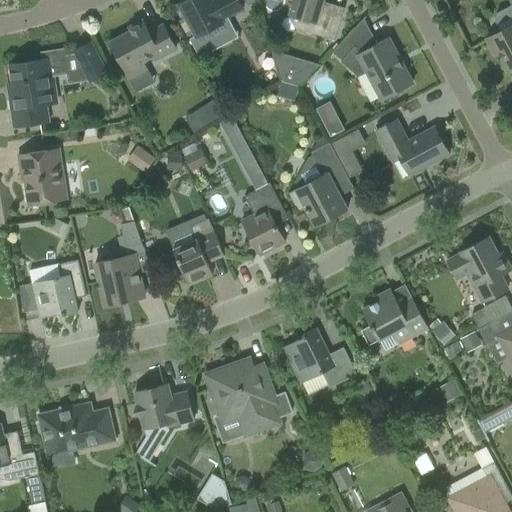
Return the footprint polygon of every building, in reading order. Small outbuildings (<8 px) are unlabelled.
[(243,9),(238,0),(212,0),(211,0),(210,0),(187,0),(179,4),(197,37),(223,23),(222,20),(243,9)] [(293,0),(293,2),(288,17),(286,18),(284,20),(282,23),(283,27),(285,29),(288,30),(292,30),(294,27),(336,40),(344,13),(325,7),(323,2),(323,0),(293,0)] [(511,0),(510,0),(510,1),(511,5),(498,13),(495,20),(501,31),(488,39),(497,55),(499,54),(508,70),(511,67),(511,0)] [(388,38),(377,44),(364,20),(366,18),(366,17),(333,52),(342,60),(341,61),(358,77),(368,71),(383,100),(413,85),(388,38)] [(176,49),(164,26),(149,33),(143,21),(129,28),(131,32),(111,43),(126,71),(154,56),(156,60),(176,49)] [(74,54),(84,72),(89,82),(107,73),(91,42),(75,51),(76,53),(74,54)] [(11,63),(11,65),(16,98),(10,99),(15,127),(49,122),(46,105),(52,104),(48,78),(68,74),(84,72),(74,54),(66,55),(65,50),(42,53),(43,59),(11,63)] [(301,60),(294,85),(300,87),(321,65),(301,60)] [(194,133),(222,115),(213,101),(185,118),(194,133)] [(401,158),(410,176),(450,155),(435,127),(409,141),(397,119),(376,131),(393,162),(401,158)] [(339,122),(326,128),(331,137),(343,130),(339,122)] [(255,161),(236,123),(224,130),(243,167),(255,161)] [(358,130),(345,137),(353,151),(366,144),(358,130)] [(311,153),(313,157),(323,175),(299,188),(289,194),(298,211),(305,208),(315,226),(335,216),(348,209),(345,204),(328,173),(342,166),(330,143),(311,153)] [(56,149),(45,151),(19,155),(21,169),(24,169),(30,205),(66,200),(64,182),(61,182),(56,149)] [(155,159),(146,152),(135,167),(144,174),(155,159)] [(191,173),(203,167),(196,153),(184,159),(191,173)] [(168,156),(167,171),(182,172),(182,157),(168,156)] [(242,221),(260,256),(286,242),(267,208),(279,201),(270,183),(245,197),(254,214),(242,221)] [(122,210),(111,213),(114,224),(125,221),(122,210)] [(64,236),(69,225),(55,219),(50,230),(64,236)] [(208,262),(224,255),(209,219),(191,226),(197,240),(174,249),(178,260),(173,262),(179,277),(184,274),(189,285),(213,275),(208,262)] [(135,222),(134,222),(127,223),(121,225),(124,238),(126,248),(133,246),(142,244),(135,222)] [(458,281),(468,275),(483,303),(508,290),(500,276),(511,270),(502,253),(498,255),(489,237),(461,252),(462,254),(447,261),(458,281)] [(146,255),(152,272),(165,267),(159,251),(146,255)] [(145,297),(135,255),(123,257),(95,263),(105,306),(145,297)] [(75,299),(87,296),(79,260),(30,271),(41,318),(63,313),(64,316),(78,313),(75,299)] [(403,312),(391,289),(375,298),(378,302),(363,310),(371,326),(362,331),(369,345),(379,340),(393,333),(399,344),(429,328),(416,305),(403,312)] [(511,311),(479,329),(487,345),(499,338),(511,361),(511,311)] [(443,321),(441,323),(437,319),(429,326),(432,330),(444,344),(455,335),(443,321)] [(329,354),(317,328),(303,335),(304,337),(284,347),(301,383),(322,373),(330,388),(357,375),(344,347),(329,354)] [(475,332),(461,339),(468,353),(482,345),(475,332)] [(275,396),(264,364),(243,371),(240,362),(205,374),(220,418),(237,412),(245,436),(281,423),(279,419),(294,413),(286,392),(275,396)] [(355,385),(362,399),(374,392),(367,379),(355,385)] [(461,395),(455,383),(441,390),(447,402),(461,395)] [(169,431),(169,426),(194,420),(187,392),(171,396),(168,384),(135,393),(138,405),(134,412),(141,417),(144,428),(147,437),(160,445),(165,437),(169,431)] [(116,440),(109,410),(108,409),(93,412),(91,403),(70,408),(69,406),(59,408),(59,410),(38,415),(40,421),(38,425),(40,432),(43,434),(48,456),(49,456),(71,451),(116,440)] [(511,403),(480,421),(484,430),(511,415),(511,403)] [(125,430),(121,406),(112,407),(116,432),(125,430)] [(23,454),(18,432),(4,435),(2,423),(0,423),(0,478),(2,480),(10,480),(27,477),(40,474),(35,452),(23,454)] [(472,432),(477,443),(487,438),(482,428),(472,432)] [(302,464),(307,470),(314,473),(321,468),(323,460),(319,453),(311,451),(304,455),(302,464)] [(446,488),(458,511),(506,511),(503,505),(511,499),(511,495),(494,462),(446,488)] [(336,482),(351,474),(346,466),(331,473),(336,482)] [(248,490),(251,485),(250,480),(243,475),(237,478),(234,483),(236,489),(242,492),(248,490)] [(218,477),(202,502),(213,509),(219,507),(232,503),(225,481),(218,477)] [(42,482),(29,485),(33,502),(46,499),(42,482)] [(413,511),(402,491),(365,511),(413,511)] [(128,496),(117,511),(118,511),(135,511),(141,506),(128,496)] [(246,501),(247,504),(248,511),(260,511),(256,498),(246,501)] [(265,505),(267,511),(281,511),(278,501),(265,505)]
